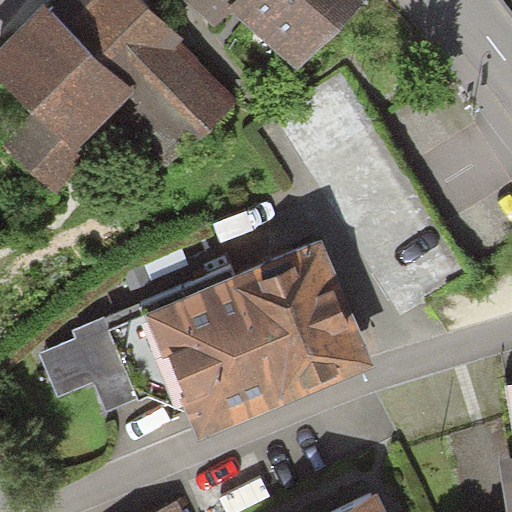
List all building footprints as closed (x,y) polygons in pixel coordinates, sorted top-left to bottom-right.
[(173,29),(143,0),(77,0),(65,12),(55,3),(0,59),(0,62),(73,132),(130,73),(173,29)] [(232,0),(179,0),(209,26),(228,5),(232,0)] [(354,0),(232,0),(228,5),(296,65),(354,0)] [(354,357),(312,250),(146,314),(149,320),(188,422),(354,357)] [(75,356),(43,369),(59,409),(97,395),(122,388),(136,418),(154,412),(188,422),(149,320),(72,349),(75,356)] [(387,511),(377,490),(329,511),(387,511)] [(177,511),(173,502),(151,511),(177,511)]
